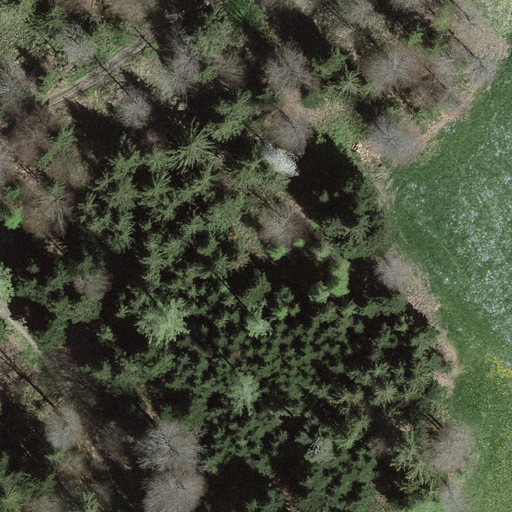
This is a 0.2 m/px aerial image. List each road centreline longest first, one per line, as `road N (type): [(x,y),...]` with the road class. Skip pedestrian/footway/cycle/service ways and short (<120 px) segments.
road 1 (track): [(0,306),(32,336),(141,511)]
road 2 (track): [(195,0),(176,6),(93,73),(0,117)]
